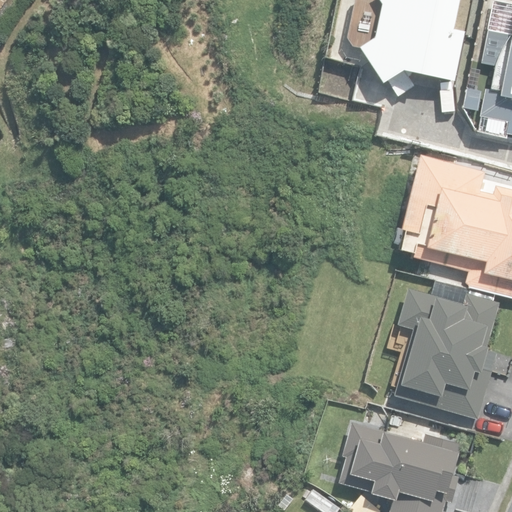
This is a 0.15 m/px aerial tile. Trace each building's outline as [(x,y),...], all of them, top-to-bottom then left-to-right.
[(380,0),(382,3),(375,37),(360,47),(383,83),(403,71),(455,81),(465,31),(454,29),(459,0),(380,0)] [(511,29),(510,41),(499,39),(490,88),(479,86),(473,116),(511,123),(511,29)] [(465,284),(511,295),(511,189),(495,185),(493,191),(481,188),(485,170),(421,154),(402,229),(407,229),(403,248),(415,251),(413,258),(468,272),(465,284)] [(464,301),(409,287),(397,324),(413,328),(393,393),(477,418),(498,352),(487,349),(500,300),(466,291),(464,301)] [(388,511),(439,511),(459,441),(424,432),(422,439),(351,420),(339,466),(374,475),(371,488),(393,494),(388,511)]
